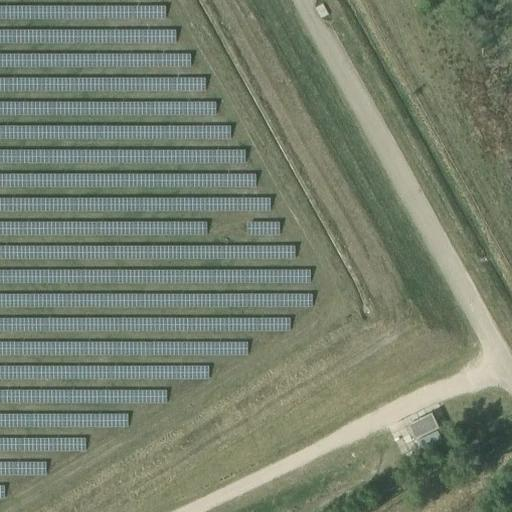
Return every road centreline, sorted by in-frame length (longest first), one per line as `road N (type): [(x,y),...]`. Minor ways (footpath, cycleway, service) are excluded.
road 1 (track): [(301,0),(511,380)]
road 2 (track): [(508,374),(205,511)]
